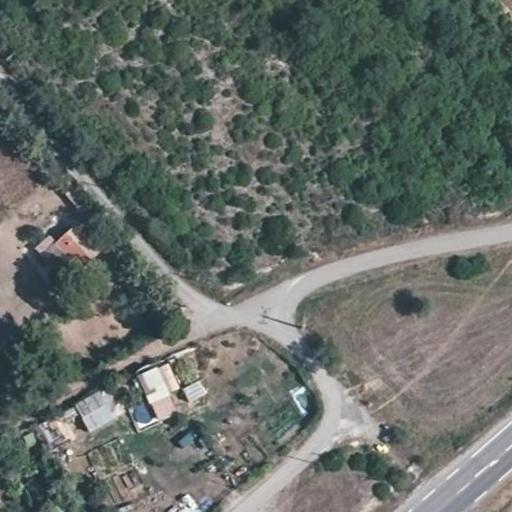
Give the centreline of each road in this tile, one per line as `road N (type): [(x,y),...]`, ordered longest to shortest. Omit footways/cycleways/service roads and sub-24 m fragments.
road 1 (unclassified): [(267,310),(220,322),(0,79)]
road 2 (unclassified): [(267,310),(304,284),(375,258),(511,234)]
road 3 (unclassified): [(245,511),(305,457),(331,405),(267,310)]
road 4 (track): [(220,322),(0,426)]
